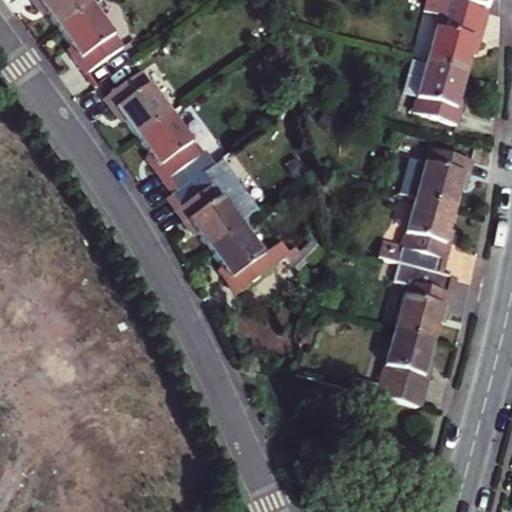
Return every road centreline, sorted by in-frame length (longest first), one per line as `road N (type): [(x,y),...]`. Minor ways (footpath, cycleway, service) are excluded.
road 1 (residential): [(272,511),(135,226),(0,37)]
road 2 (tertiary): [(511,293),(454,511)]
